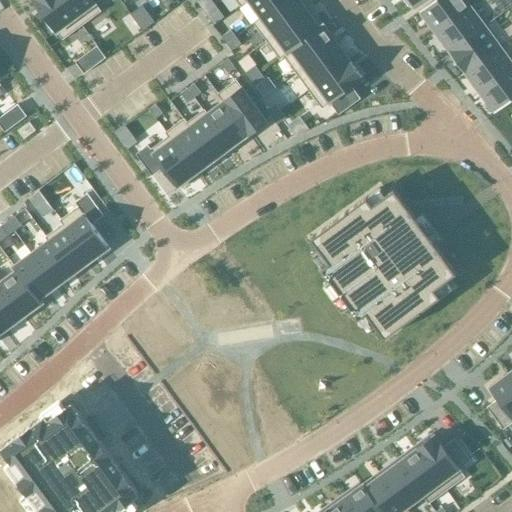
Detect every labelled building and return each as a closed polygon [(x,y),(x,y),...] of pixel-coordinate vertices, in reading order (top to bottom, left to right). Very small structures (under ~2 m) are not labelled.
[(63,0),(33,0),(49,20),(46,22),(53,31),(55,29),(63,40),(82,25),(63,0)] [(63,0),(82,25),(101,11),(95,3),(99,0),(63,0)] [(195,0),(214,25),(225,17),(211,0),(195,0)] [(249,0),(248,1),(249,2),(261,17),(261,18),(285,0),(249,0)] [(261,17),(253,23),(266,41),(307,11),(299,0),(285,0),(261,18),(261,17)] [(465,0),(434,0),(419,11),(434,32),(470,6),(465,0)] [(143,31),(154,22),(142,6),(130,14),(143,31)] [(470,6),(434,32),(449,52),(484,26),(470,6)] [(307,11),(266,41),(280,59),(284,57),(283,56),(320,28),(320,27),(307,11)] [(320,28),(283,56),(284,57),(296,73),(337,43),(323,24),(320,27),(320,28)] [(449,52),(448,52),(464,74),(465,73),(464,72),(499,46),(484,26),(449,52)] [(231,30),(221,37),(226,43),(236,37),(231,30)] [(236,37),(226,43),(232,50),(241,43),(236,37)] [(337,43),(296,73),(309,90),(350,60),(337,43)] [(97,46),(76,62),(84,73),(106,58),(97,46)] [(511,63),(499,46),(464,72),(465,73),(479,93),(511,68),(511,63)] [(228,58),(221,63),(228,73),(235,68),(228,58)] [(350,60),(309,90),(322,109),(330,103),(338,115),(360,99),(352,87),(363,78),(350,60)] [(255,66),(246,72),(251,79),(260,72),(255,66)] [(511,68),(479,93),(494,113),(511,100),(511,68)] [(260,72),(251,79),(256,86),(265,79),(260,72)] [(236,80),(217,94),(223,102),(224,101),(248,134),(267,121),(236,80)] [(194,83),(187,88),(194,98),(201,93),(194,83)] [(187,88),(181,93),(187,103),(194,98),(187,88)] [(207,113),(206,114),(231,147),(248,134),(224,101),(223,102),(207,113)] [(18,104),(0,117),(0,125),(5,132),(26,116),(18,104)] [(156,104),(149,109),(156,118),(163,113),(156,104)] [(276,104),(267,111),(272,118),(281,111),(276,104)] [(187,122),(186,123),(214,160),(231,147),(206,114),(207,113),(204,109),(187,122)] [(281,111),(272,118),(277,124),(286,118),(281,111)] [(184,118),(165,132),(168,136),(169,136),(196,173),(214,160),(186,123),(187,122),(184,118)] [(36,130),(29,122),(18,130),(24,139),(36,130)] [(148,145),(136,154),(152,176),(164,167),(178,186),(196,173),(169,136),(168,136),(151,149),(148,145)] [(366,196),(311,237),(329,262),(322,268),(359,318),(367,312),(385,337),(452,287),(447,279),(456,272),(393,188),(384,195),(378,187),(366,196)] [(39,191),(29,198),(36,207),(46,200),(39,191)] [(78,206),(60,220),(62,224),(63,223),(91,261),(109,247),(92,224),(103,215),(87,193),(75,202),(78,206)] [(15,216),(8,221),(15,230),(21,225),(15,216)] [(8,221),(1,226),(8,235),(15,230),(8,221)] [(62,224),(45,237),(48,241),(49,240),(73,274),(91,261),(63,223),(62,224)] [(48,241),(31,253),(56,286),(73,274),(49,240),(48,241)] [(31,253),(14,266),(41,303),(42,302),(39,298),(56,286),(31,253)] [(0,282),(0,281),(0,283),(24,316),(41,303),(14,266),(13,266),(16,270),(0,282)] [(0,281),(0,319),(7,329),(24,316),(0,283),(0,281),(0,282),(0,281)] [(499,399),(487,407),(503,429),(511,422),(511,376),(510,373),(490,387),(499,399)] [(30,435),(1,456),(42,511),(124,511),(139,501),(117,472),(122,469),(91,427),(87,431),(65,401),(41,419),(26,430),(30,435)] [(434,436),(416,449),(447,490),(465,477),(459,469),(471,460),(455,439),(443,447),(434,436)] [(416,449),(399,462),(423,495),(423,496),(428,504),(429,503),(447,490),(416,449)] [(399,462),(381,475),(406,508),(423,496),(423,495),(399,462)] [(365,487),(364,488),(382,511),(400,511),(406,508),(381,475),(365,487)] [(362,485),(344,497),(355,511),(382,511),(364,488),(365,487),(363,484),(362,485)] [(355,511),(344,497),(327,510),(328,511),(355,511)]
